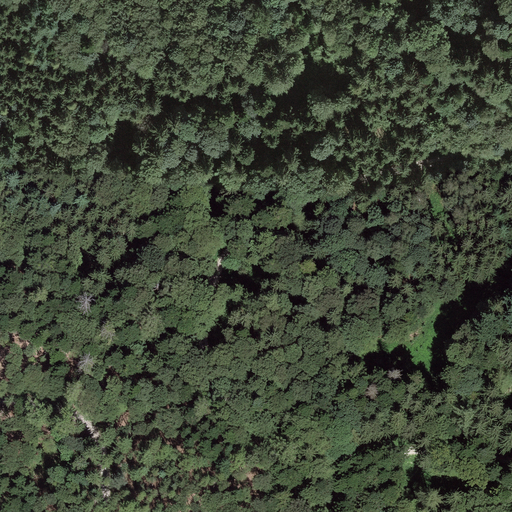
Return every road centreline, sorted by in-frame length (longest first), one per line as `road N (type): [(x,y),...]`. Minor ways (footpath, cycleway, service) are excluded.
road 1 (track): [(511,146),(366,174),(268,213),(222,256),(202,329),(211,379),(232,415),(282,450),(327,456),(457,444),(511,461)]
road 2 (track): [(109,511),(96,442),(80,423),(0,398)]
